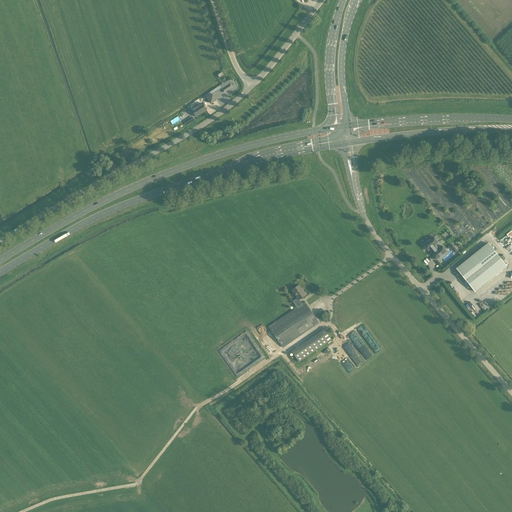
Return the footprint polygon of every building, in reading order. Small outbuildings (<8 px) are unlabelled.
[(229,80),(220,85),(221,87),(224,93),(233,87),(230,83),(229,80)] [(202,103),(191,110),(196,117),(206,110),(202,103)] [(184,118),(186,124),(193,121),(190,115),(184,118)] [(171,127),(180,122),(177,118),(168,123),(171,127)] [(432,236),(423,244),(424,245),(423,246),(424,247),(425,249),(426,249),(427,249),(428,250),(430,249),(432,252),(432,253),(437,259),(446,252),(441,246),(438,248),(435,245),(437,243),(432,236)] [(506,266),(487,243),(456,268),(475,291),(506,266)] [(286,315),(269,327),(283,347),(319,323),(305,302),(302,304),(299,299),(306,294),(303,289),(302,290),(299,285),(292,290),(298,298),(293,301),(297,307),(286,315)] [(357,327),(375,353),(380,349),(362,323),(357,327)] [(331,339),(324,329),(292,351),(299,362),(331,339)] [(371,356),(353,330),(348,333),(366,360),(371,356)]
